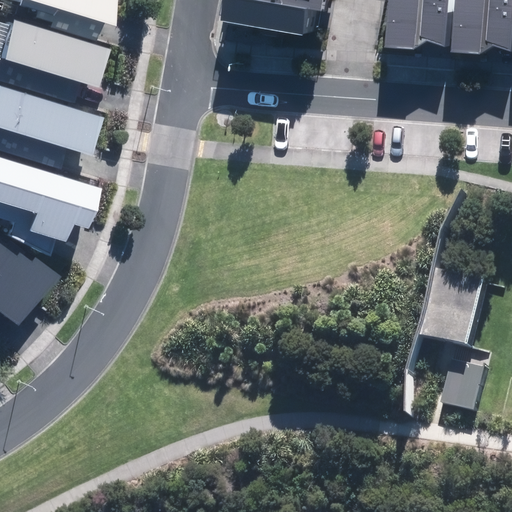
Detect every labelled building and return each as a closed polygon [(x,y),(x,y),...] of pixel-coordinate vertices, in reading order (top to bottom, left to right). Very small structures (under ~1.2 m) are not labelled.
[(27,0),(105,24),(112,0),(27,0)] [(221,0),(218,22),(302,36),(307,8),(322,11),(323,0),(221,0)] [(388,0),(385,48),(415,51),(415,43),(445,45),(448,0),(388,0)] [(511,0),(455,0),(452,52),(482,54),(482,47),(511,49),(511,47),(511,0)] [(104,49),(7,20),(0,41),(0,61),(91,89),(104,49)] [(100,115),(0,85),(0,130),(88,156),(100,115)] [(94,183),(0,155),(0,203),(24,210),(19,226),(58,237),(64,216),(83,221),(94,183)] [(0,311),(2,309),(14,317),(49,267),(21,248),(18,253),(0,240),(0,311)] [(478,348),(493,282),(443,270),(428,337),(448,341),(478,348)] [(478,413),(488,369),(456,362),(446,406),(478,413)]
